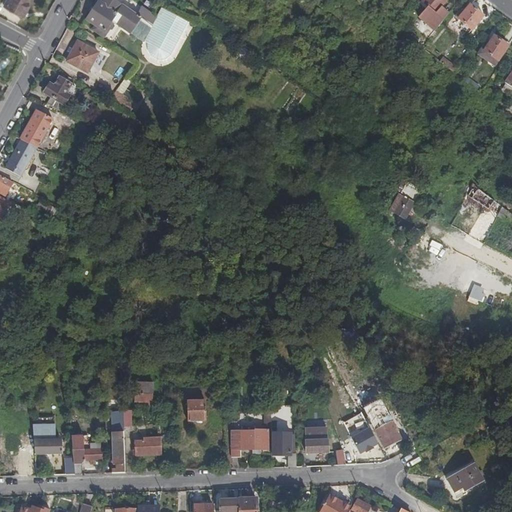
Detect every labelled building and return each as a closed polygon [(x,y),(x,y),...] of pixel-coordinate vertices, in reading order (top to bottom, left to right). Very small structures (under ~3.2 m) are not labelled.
[(23,17),(32,0),(8,0),(4,7),(23,17)] [(136,12),(118,0),(95,0),(85,17),(93,24),(90,28),(107,39),(118,24),(126,30),(143,37),(151,22),(136,12)] [(419,18),(434,32),(448,14),(441,8),(447,0),(423,0),(422,2),(428,7),(419,18)] [(161,57),(165,56),(168,54),(189,20),(161,4),(155,15),(151,22),(143,37),(142,38),(146,40),(146,47),(149,53),(157,57),(161,57)] [(151,22),(155,15),(141,5),(136,12),(151,22)] [(471,31),(483,17),(470,6),(463,14),(460,17),(458,20),(471,31)] [(498,61),(508,47),(494,37),(483,52),(498,61)] [(93,58),(97,51),(75,39),(70,48),(68,52),(64,59),(86,71),(93,58)] [(101,53),(97,51),(93,58),(97,61),(101,53)] [(446,61),(443,65),(452,72),(455,68),(446,61)] [(66,91),(71,82),(60,75),(54,84),(49,81),(44,91),(50,95),(47,100),(60,108),(69,93),(66,91)] [(107,100),(129,113),(137,92),(126,86),(130,80),(129,79),(124,76),(107,100)] [(130,80),(126,86),(137,92),(143,84),(131,77),(129,79),(130,80)] [(464,81),(476,90),(478,87),(467,78),(464,81)] [(35,110),(18,139),(34,146),(49,118),(35,110)] [(34,146),(18,139),(3,167),(17,175),(34,146)] [(0,192),(5,195),(12,181),(0,174),(0,192)] [(402,196),(415,203),(422,193),(402,182),(396,191),(401,195),(402,196)] [(375,190),(380,193),(384,187),(379,183),(375,190)] [(478,189),(472,184),(466,194),(487,210),(494,202),(478,189)] [(384,187),(380,193),(396,202),(393,206),(395,208),(394,211),(406,219),(413,207),(415,203),(402,196),(401,195),(396,191),(395,193),(384,187)] [(487,210),(466,194),(464,199),(486,211),(487,210)] [(0,219),(10,202),(0,196),(0,219)] [(41,200),(37,206),(49,213),(53,206),(41,200)] [(506,212),(501,208),(497,216),(502,219),(504,216),(506,212)] [(417,245),(424,235),(425,234),(416,229),(409,241),(417,245)] [(132,401),(138,401),(138,393),(151,393),(150,382),(133,382),(133,389),(132,389),(132,401)] [(138,393),(138,401),(143,401),(151,400),(151,393),(138,393)] [(208,403),(188,403),(189,422),(208,421),(208,403)] [(365,418),(366,421),(374,417),(369,408),(361,412),(365,418)] [(133,412),(123,413),(124,427),(133,427),(133,412)] [(291,454),(291,468),(298,467),(295,412),(270,412),(271,421),(274,421),(275,454),(291,454)] [(113,461),(113,473),(126,473),(128,473),(126,431),(124,431),(124,427),(123,413),(113,414),(114,431),(114,461),(113,461)] [(386,448),(402,440),(392,421),(386,424),(383,417),(377,420),(381,427),(376,429),(386,448)] [(36,454),(64,452),(63,440),(56,440),(55,426),(37,427),(37,441),(35,441),(36,454)] [(369,428),(352,438),(360,454),(378,445),(369,428)] [(254,431),(240,432),(240,450),(253,450),(260,449),(269,449),(268,430),(254,430),(254,431)] [(137,432),(137,444),(145,444),(145,441),(155,441),(155,431),(137,432)] [(240,450),(240,432),(228,432),(228,459),(238,458),(238,451),(240,450)] [(23,450),(21,433),(6,435),(7,451),(23,450)] [(75,459),(76,475),(84,474),(83,461),(103,459),(102,448),(85,449),(85,443),(85,434),(72,434),(75,459)] [(163,437),(163,447),(175,446),(174,436),(163,437)] [(329,453),(329,436),(308,436),(308,453),(329,453)] [(161,457),(160,441),(155,441),(145,441),(145,444),(137,444),(137,458),(161,457)] [(336,452),(338,466),(346,466),(344,451),(336,452)] [(481,480),(472,465),(449,479),(458,495),(470,488),(481,480)] [(349,511),(351,509),(329,498),(322,511),(349,511)] [(257,511),(257,499),(238,500),(238,511),(257,511)] [(238,511),(238,500),(219,500),(219,511),(238,511)] [(351,511),(368,511),(370,508),(357,501),(352,511),(351,511)] [(91,511),(93,506),(85,503),(82,511),(91,511)]
